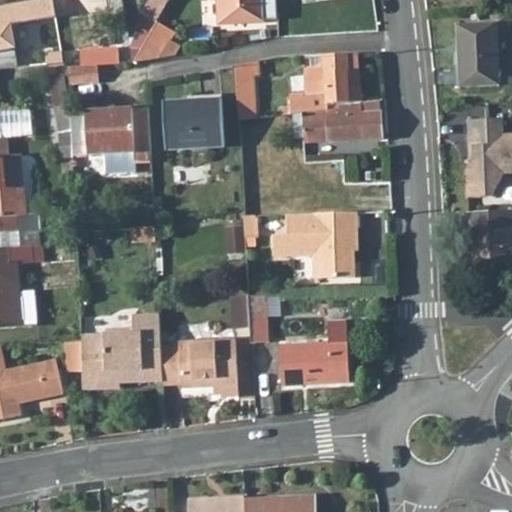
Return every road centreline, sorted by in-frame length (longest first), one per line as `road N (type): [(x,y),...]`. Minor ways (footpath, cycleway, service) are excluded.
road 1 (residential): [(425,394),(415,118),(402,0)]
road 2 (residential): [(388,433),(168,451),(0,478)]
